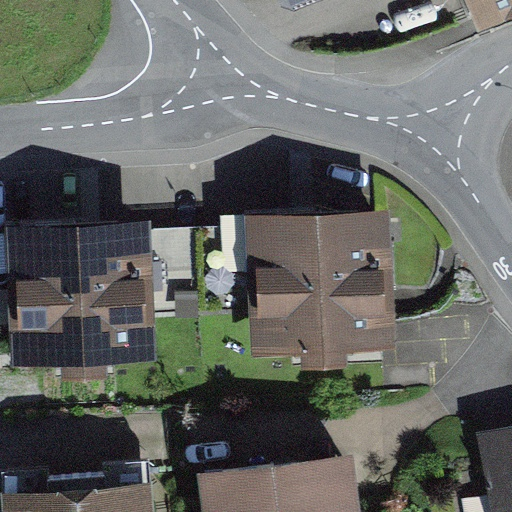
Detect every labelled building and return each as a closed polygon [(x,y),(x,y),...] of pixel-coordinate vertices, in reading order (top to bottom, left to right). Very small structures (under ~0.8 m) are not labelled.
[(511,0),(469,0),(476,17),(511,2),(511,0)] [(392,188),(252,193),(258,341),(398,336),(392,188)] [(159,206),(18,211),(22,354),(164,350),(159,206)] [(375,511),(367,437),(206,455),(212,511),(375,511)] [(169,511),(166,461),(15,470),(17,511),(169,511)]
